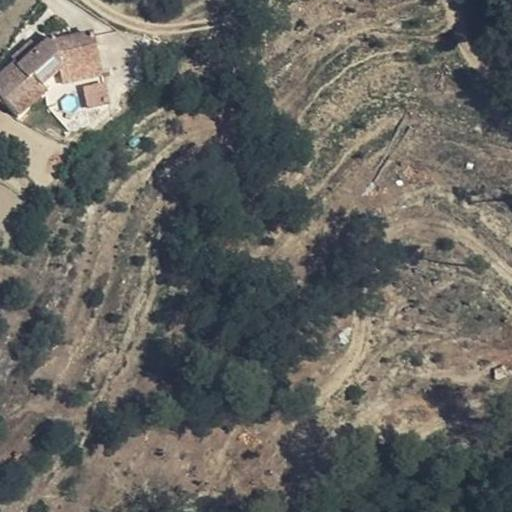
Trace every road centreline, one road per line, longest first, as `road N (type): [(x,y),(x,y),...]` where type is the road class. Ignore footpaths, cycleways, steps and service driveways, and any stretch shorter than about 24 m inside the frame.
road 1 (track): [(511,272),(468,237),(415,225),(378,232),(362,248),(353,360),(292,420)]
road 2 (track): [(288,0),(179,26),(132,25),(84,0)]
